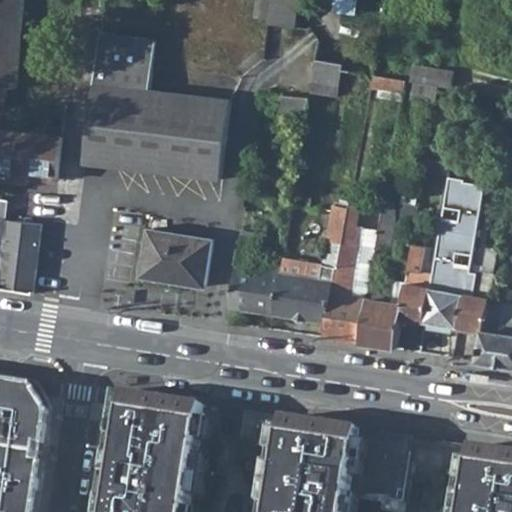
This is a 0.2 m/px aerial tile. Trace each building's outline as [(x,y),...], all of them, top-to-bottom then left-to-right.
[(0,0),(0,171),(58,178),(64,136),(1,128),(4,86),(15,87),(22,0),(0,0)] [(271,0),(257,0),(255,16),(270,18),(271,0)] [(271,0),(270,18),(269,23),(297,27),(299,0),(271,0)] [(96,82),(86,162),(223,178),(233,99),(150,89),(157,40),(102,33),(96,82)] [(346,46),(320,42),(317,60),(343,64),(346,46)] [(343,64),(317,60),(311,92),(338,96),(343,64)] [(414,65),(411,81),(416,82),(439,85),(453,87),(455,71),(414,65)] [(405,93),(407,80),(376,76),(374,88),(405,93)] [(439,85),(416,82),(413,98),(436,102),(436,101),(439,85)] [(439,85),(436,101),(450,103),(453,87),(439,85)] [(310,98),(284,95),(283,110),(308,113),(310,98)] [(426,158),(425,170),(450,174),(452,162),(426,158)] [(484,201),(507,206),(511,178),(511,168),(490,165),(487,184),(484,201)] [(466,178),(450,175),(445,206),(461,209),(459,220),(443,217),(433,274),(425,322),(459,327),(465,293),(468,293),(472,270),(472,266),(456,263),(458,252),(474,255),(484,201),(487,184),(466,180),(466,178)] [(419,193),(405,190),(403,203),(417,206),(419,193)] [(381,230),(375,263),(388,265),(397,218),(397,201),(386,200),(381,230)] [(360,205),(351,203),(350,208),(331,307),(329,307),(326,321),(324,337),(363,343),(369,298),(375,263),(381,230),(357,225),(360,205)] [(417,217),(419,206),(417,206),(403,203),(400,203),(402,214),(417,217)] [(285,261),(276,313),(326,321),(329,307),(331,307),(350,208),(335,206),(325,265),(285,258),(285,261)] [(42,224),(0,218),(0,286),(34,293),(42,224)] [(151,230),(144,276),(208,287),(215,240),(151,230)] [(238,264),(231,306),(276,313),(285,261),(261,257),(264,234),(243,231),(238,264)] [(407,282),(402,318),(425,322),(433,274),(422,272),(426,246),(413,244),(407,282)] [(472,270),(468,293),(465,293),(459,327),(483,331),(484,331),(490,311),(491,300),(499,250),(488,248),(485,265),(480,264),(479,271),(472,270)] [(363,343),(397,348),(402,318),(407,282),(384,279),(382,279),(381,279),(380,280),(379,281),(379,283),(376,299),(372,298),(369,298),(363,343)] [(511,303),(491,300),(490,311),(484,331),(483,331),(478,361),(511,366),(511,303)] [(493,375),(474,372),(474,377),(473,381),(492,383),(493,375)] [(40,381),(0,374),(0,446),(30,451),(32,437),(52,439),(56,407),(40,381)] [(191,511),(209,405),(119,391),(108,458),(120,459),(111,511),(191,511)] [(419,438),(250,411),(245,439),(284,446),(273,511),(351,511),(355,495),(408,503),(419,438)] [(30,451),(0,446),(0,471),(2,455),(48,461),(52,439),(32,437),(30,451)] [(511,511),(511,452),(495,450),(484,511),(511,511)] [(0,511),(41,511),(48,461),(2,455),(0,471),(0,511)]
